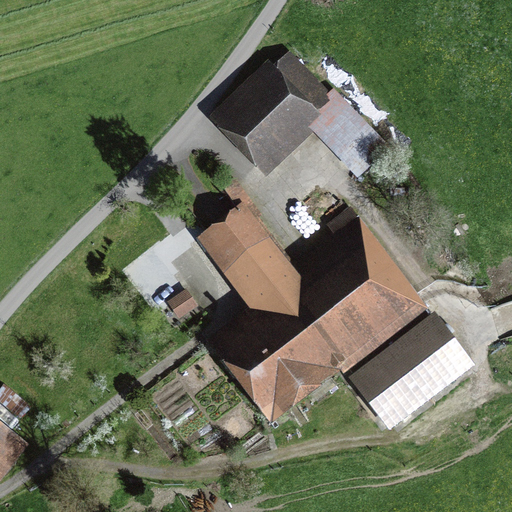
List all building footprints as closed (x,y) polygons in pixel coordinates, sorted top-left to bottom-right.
[(334,92),(328,99),(289,58),(226,118),(264,159),(307,119),(357,174),(386,147),(334,92)] [(242,212),(208,237),(266,313),(226,345),(272,405),(414,298),(348,210),(328,226),(333,233),(291,265),(254,216),(258,214),(232,181),(223,188),(242,212)] [(179,315),(200,302),(189,286),(169,298),(179,315)] [(354,378),(390,425),(468,366),(431,318),(354,378)] [(0,428),(0,471),(21,445),(0,428)]
